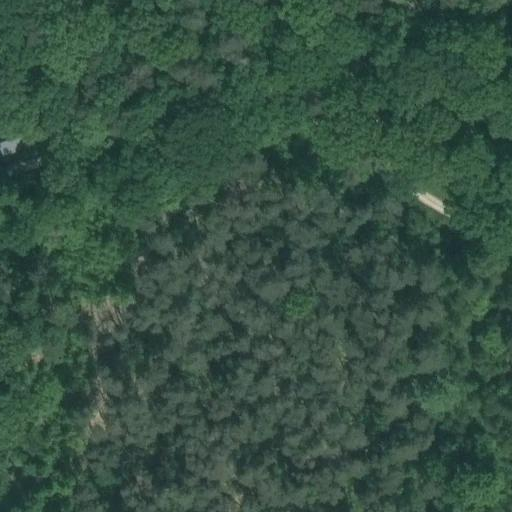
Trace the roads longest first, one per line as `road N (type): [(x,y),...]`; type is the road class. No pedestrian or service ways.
road 1 (track): [(349,60),(0,174)]
road 2 (track): [(511,230),(495,230),(418,192),(384,154),(349,60)]
